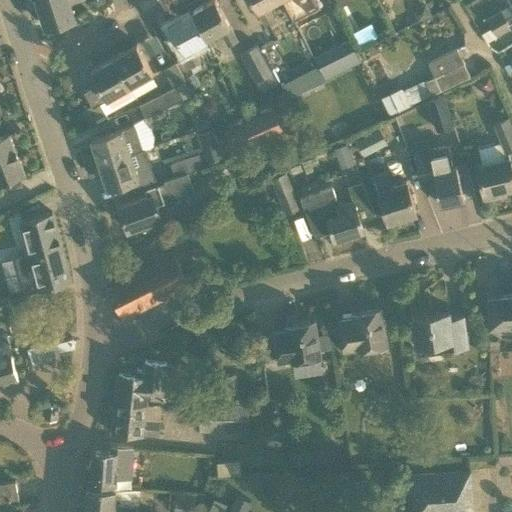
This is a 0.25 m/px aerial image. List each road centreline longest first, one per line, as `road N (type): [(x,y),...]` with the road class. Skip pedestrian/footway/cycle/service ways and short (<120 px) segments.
road 1 (unclassified): [(95,346),(214,304),(511,228)]
road 2 (tertiary): [(95,346),(89,255),(32,75)]
road 3 (residential): [(32,75),(164,0)]
